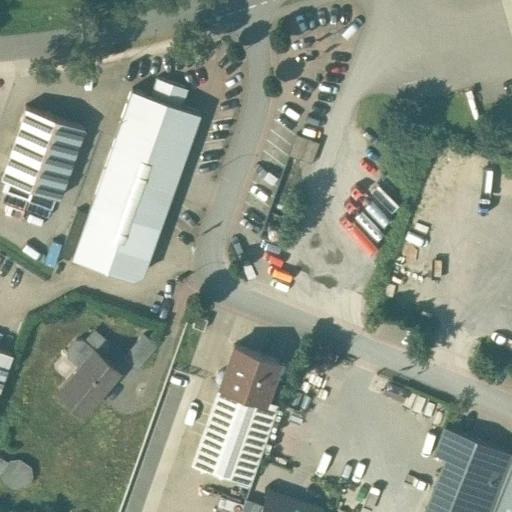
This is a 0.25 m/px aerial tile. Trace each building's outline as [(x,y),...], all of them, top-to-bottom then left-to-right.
[(186,86),(156,75),(152,86),(153,87),(151,93),(180,104),(186,86)] [(131,86),(90,201),(139,219),(159,163),(178,169),(199,110),(180,104),(151,93),(131,86)] [(24,104),(0,172),(0,174),(59,195),(83,125),(24,104)] [(318,141),(296,133),(288,153),(310,161),(318,141)] [(139,219),(90,201),(79,231),(147,256),(178,169),(159,163),(139,219)] [(26,196),(4,188),(0,198),(0,199),(22,207),(26,196)] [(142,334),(124,356),(136,367),(155,345),(142,334)] [(82,338),(75,339),(66,349),(67,356),(78,365),(93,348),(82,338)] [(279,359),(233,343),(224,369),(221,368),(217,370),(215,376),(217,380),(220,381),(219,382),(231,387),(264,398),(279,359)] [(0,382),(11,352),(0,347),(0,382)] [(78,365),(58,389),(83,411),(118,369),(93,348),(78,365)] [(231,387),(219,382),(192,459),(249,480),(277,403),(264,398),(231,387)] [(511,452),(511,451),(444,425),(434,449),(445,453),(502,476),(511,452)] [(0,452),(0,471),(22,487),(36,468),(5,446),(0,452)] [(511,511),(511,452),(502,476),(488,511),(511,511)] [(488,511),(502,476),(445,453),(421,511),(488,511)] [(317,511),(319,507),(267,488),(262,501),(258,511),(317,511)] [(258,511),(262,501),(244,495),(238,511),(258,511)]
